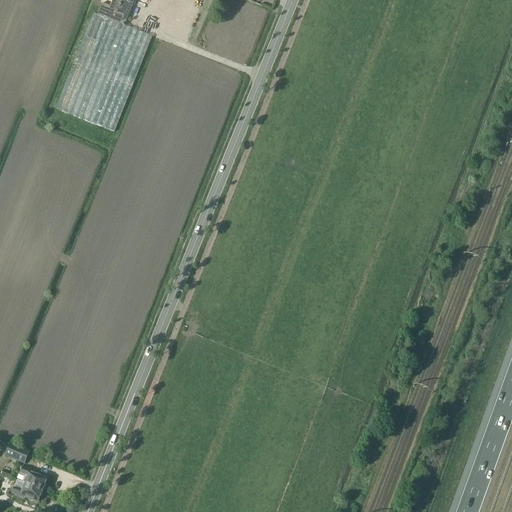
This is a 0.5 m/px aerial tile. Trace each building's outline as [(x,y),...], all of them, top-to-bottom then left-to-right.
[(93,14),(56,108),(113,131),(151,36),(123,25),(123,24),(130,5),(132,6),(134,1),(132,0),(131,0),(118,0),(118,1),(115,0),(112,0),(109,7),(101,4),(96,15),(93,14)] [(10,444),(10,445),(5,457),(24,465),(30,452),(10,444)] [(33,473),(34,472),(22,467),(17,480),(25,483),(42,489),(46,478),(33,473)] [(2,470),(1,474),(4,476),(11,479),(12,474),(2,470)] [(42,489),(25,483),(17,480),(12,493),(23,498),(24,496),(37,501),(42,489)]
